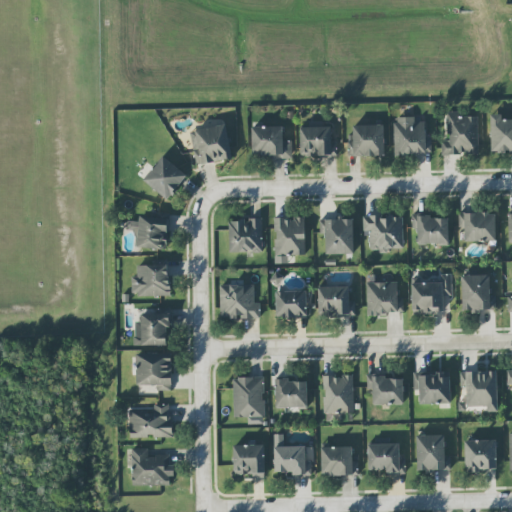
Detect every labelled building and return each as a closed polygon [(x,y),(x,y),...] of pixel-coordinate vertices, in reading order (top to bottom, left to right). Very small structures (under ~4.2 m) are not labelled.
[(479,154),(478,116),(459,117),(459,112),(447,112),(448,141),(442,141),(442,155),(479,154)] [(511,119),(502,120),(502,114),(491,115),(491,153),(511,152),(511,119)] [(425,122),(415,122),(415,117),(394,118),(395,154),(431,154),(431,137),(426,137),(425,122)] [(191,130),(197,165),(232,159),(227,124),(191,130)] [(384,156),(384,125),(353,125),(353,135),(348,135),(348,156),(384,156)] [(252,158),(293,157),(292,141),(283,141),(283,126),(252,127),(252,158)] [(331,127),(300,128),(301,157),(337,156),(337,142),(332,142),(331,127)] [(144,181),(170,200),(188,174),(162,156),(144,181)] [(465,241),(496,241),(496,213),(458,213),(459,228),(465,227),(465,241)] [(404,250),(403,215),(363,216),(363,236),(369,236),(370,250),(379,250),(404,250)] [(449,244),(448,216),(412,217),(413,230),(417,230),(418,245),(449,244)] [(168,249),(169,219),(139,217),(139,222),(128,221),(128,231),(137,231),(136,248),(168,249)] [(326,255),(354,254),(353,218),(320,218),(320,234),(325,234),(326,255)] [(262,219),(229,220),(229,253),(263,252),(262,219)] [(132,277),(132,296),(170,295),(170,265),(137,265),(138,277),(132,277)] [(412,283),(413,312),(444,311),(444,296),(452,296),(451,274),(439,274),(440,282),(412,283)] [(463,310),(496,309),(495,296),(490,296),(490,275),(462,276),(463,310)] [(404,314),(403,297),(398,297),(398,282),(367,282),(367,315),(404,314)] [(260,303),(255,303),(254,285),(220,286),(221,319),(261,318),(260,303)] [(356,315),(355,301),(350,301),(349,286),(318,287),(319,316),(356,315)] [(276,292),(277,318),(307,317),(307,291),(276,292)] [(135,346),(170,345),(169,311),(141,312),(141,322),(134,322),(135,346)] [(461,386),(466,386),(467,407),(487,407),(487,412),(498,412),(497,371),(460,372),(461,386)] [(451,404),(450,372),(414,373),(414,391),(420,390),(420,404),(451,404)] [(353,376),(323,377),(324,414),(354,413),(353,376)] [(403,376),(367,377),(367,390),(373,390),(373,405),(404,404),(403,376)] [(235,418),(265,417),(264,377),(233,378),(235,418)] [(308,407),(307,380),(275,381),(276,408),(308,407)] [(130,438),(172,437),(171,404),(154,405),(154,408),(129,409),(130,438)] [(417,436),(418,471),(451,470),(450,455),(445,455),(445,435),(417,436)] [(465,440),(466,471),(497,471),(496,440),(465,440)] [(400,444),(368,444),(369,470),(387,470),(387,474),(406,474),(405,459),(400,459),(400,444)] [(233,446),(234,475),(252,474),(252,478),(265,478),(264,445),(233,446)] [(275,473),(292,472),(292,477),(312,476),(311,461),(306,461),(306,446),(274,447),(275,473)] [(322,476),(358,475),(358,462),(353,462),(353,447),(321,447),(322,476)] [(172,485),(172,456),(148,456),(148,449),(132,449),(132,485),(172,485)]
